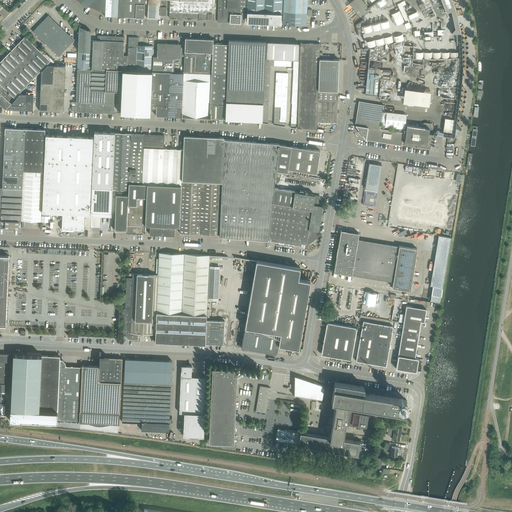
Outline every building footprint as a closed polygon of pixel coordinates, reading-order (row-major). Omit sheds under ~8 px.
[(105,16),(124,17),(124,0),(77,0),(86,9),(89,6),(105,13),(105,16)] [(144,0),(124,0),(124,17),(144,18),(144,0)] [(147,18),(160,19),(160,15),(166,15),(166,0),(147,0),(147,18)] [(212,14),(212,0),(169,0),(169,17),(179,18),(178,20),(182,20),(182,18),(207,19),(208,14),(212,14)] [(218,0),(217,21),(229,22),(229,23),(240,23),(240,22),(241,22),(244,22),(245,11),(246,0),(218,0)] [(246,17),(246,23),(253,23),(260,23),(261,24),(261,23),(267,24),(274,24),(281,24),(281,19),(281,14),(282,14),(282,0),(246,0),(246,12),(247,12),(246,17)] [(283,0),(283,24),(306,25),(307,0),(283,0)] [(361,0),(352,0),(349,3),(360,15),(366,10),(365,8),(366,7),(361,0)] [(441,0),(446,12),(455,8),(452,0),(441,0)] [(48,16),(33,31),(59,56),(74,40),(48,16)] [(90,31),(79,31),(78,54),(78,68),(89,69),(90,53),(90,31)] [(97,40),(93,40),(91,69),(101,69),(122,70),(127,70),(128,56),(123,56),(124,37),(102,36),(97,35),(97,40)] [(0,104),(5,109),(11,103),(10,102),(14,98),(50,61),(25,36),(0,61),(0,104)] [(128,56),(127,70),(136,71),(152,71),(153,46),(138,45),(138,38),(128,37),(128,56)] [(183,73),(211,74),(213,44),(213,39),(185,38),(183,73)] [(263,103),(263,97),(264,74),(265,72),(265,62),(266,47),(266,42),(251,41),(249,41),(229,40),(228,44),(226,101),(225,119),(244,120),(244,119),(249,119),(249,120),(250,120),(256,120),(262,120),(263,103)] [(267,42),(266,58),(298,60),(299,43),(267,42)] [(181,44),(157,43),(157,57),(153,57),(152,71),(173,72),(174,58),(180,58),(181,44)] [(319,69),(319,59),(319,55),(320,44),(300,43),(297,128),(317,129),(317,111),(318,101),(318,91),(318,90),(318,80),(319,69)] [(181,117),(209,118),(225,119),(226,101),(228,44),(213,44),(211,74),(183,73),(181,117)] [(329,59),(319,59),(319,69),(338,70),(339,59),(329,59)] [(39,110),(63,111),(65,65),(47,64),(41,71),(39,110)] [(368,68),(365,93),(377,94),(380,69),(368,68)] [(91,70),(77,69),(75,106),(75,110),(75,112),(80,112),(114,114),(114,103),(120,104),(121,93),(121,91),(122,70),(101,69),(91,69),(91,70)] [(338,70),(319,69),(318,80),(338,80),(338,70)] [(122,70),(120,114),(139,114),(141,115),(141,114),(145,114),(145,115),(146,115),(146,114),(149,115),(150,115),(152,72),(122,70)] [(156,116),(181,117),(183,73),(152,72),(152,79),(150,107),(156,108),(156,116)] [(338,80),(318,80),(318,90),(338,91),(338,80)] [(337,102),(338,91),(318,91),(318,101),(337,102)] [(5,109),(32,110),(33,110),(33,94),(19,94),(7,109),(5,109)] [(337,112),(337,102),(318,101),(317,111),(337,112)] [(366,140),(401,145),(403,133),(384,129),(384,125),(380,125),(384,105),(359,101),(355,125),(366,139),(366,140)] [(336,123),(337,112),(317,111),(317,122),(337,123),(336,123)] [(420,127),(406,125),(404,143),(407,143),(408,143),(409,142),(410,143),(411,144),(412,143),(413,143),(414,144),(415,143),(416,144),(417,145),(417,144),(418,144),(419,144),(420,145),(424,145),(424,143),(429,143),(430,143),(430,147),(432,133),(433,128),(433,126),(432,123),(425,123),(424,123),(423,123),(423,127),(420,127)] [(5,128),(2,188),(22,188),(23,171),(25,129),(5,128)] [(45,130),(25,129),(23,171),(43,171),(45,130)] [(94,132),(94,137),(92,187),(112,188),(113,183),(115,133),(94,132)] [(128,190),(128,183),(131,133),(115,133),(113,183),(112,188),(112,189),(116,190),(128,190)] [(128,183),(141,184),(144,134),(131,133),(128,183)] [(146,184),(181,186),(182,181),(183,149),(164,149),(164,135),(144,134),(141,184),(146,184)] [(62,218),(61,218),(61,219),(60,220),(60,221),(60,222),(60,223),(61,224),(61,225),(62,225),(62,228),(72,229),(74,230),(84,231),(84,214),(91,215),(92,187),(94,137),(45,135),(42,212),(62,213),(62,218)] [(183,149),(182,181),(222,182),(224,140),(224,138),(184,136),(183,149)] [(222,182),(219,235),(219,237),(268,240),(268,238),(274,189),(276,171),(279,144),(224,139),(222,182)] [(297,147),(291,146),(290,146),(283,145),(279,144),(276,171),(287,173),(288,169),(316,174),(320,151),(319,151),(310,149),(306,149),(302,148),(297,147)] [(369,163),(365,189),(378,191),(382,165),(369,163)] [(428,169),(426,168),(424,177),(434,179),(435,170),(433,170),(428,169)] [(2,188),(0,228),(20,229),(21,221),(41,221),(43,171),(23,171),(22,188),(2,188)] [(179,233),(219,235),(222,182),(182,181),(181,186),(180,228),(179,233)] [(143,226),(145,226),(146,184),(141,184),(128,183),(128,190),(128,196),(126,231),(126,234),(142,234),(143,226)] [(150,226),(149,234),(174,236),(174,227),(180,228),(181,186),(146,184),(145,226),(150,226)] [(299,192),(294,191),(274,189),(268,238),(272,239),(271,241),(301,246),(301,244),(306,245),(306,244),(316,237),(316,236),(318,236),(320,221),(322,222),(322,217),(321,216),(324,197),(307,193),(307,191),(300,190),(299,192)] [(375,195),(366,194),(364,204),(373,205),(375,195)] [(126,231),(128,196),(116,195),(114,230),(126,231)] [(392,288),(410,291),(417,249),(358,239),(359,233),(341,230),(334,272),(393,282),(392,288)] [(438,235),(435,252),(448,254),(451,237),(438,235)] [(155,334),(155,342),(205,344),(209,255),(159,253),(158,275),(133,273),(133,278),(126,278),(125,308),(124,335),(124,334),(124,335),(128,339),(137,339),(138,334),(155,334)] [(0,255),(0,325),(6,326),(7,321),(6,321),(6,320),(7,301),(8,281),(10,260),(9,260),(9,256),(0,255)] [(276,353),(278,345),(298,348),(310,281),(298,279),(300,268),(256,260),(241,347),(276,353)] [(426,309),(406,306),(396,368),(416,371),(418,359),(418,358),(415,358),(420,322),(424,322),(426,309)] [(207,320),(205,344),(223,345),(225,321),(207,320)] [(363,321),(356,361),(386,366),(393,327),(363,321)] [(336,358),(336,357),(351,360),(357,328),(327,322),(324,340),(323,339),(323,340),(324,340),(323,344),(322,344),(322,345),(323,345),(321,355),(331,357),(336,357),(336,358)] [(9,354),(0,353),(0,410),(1,410),(0,414),(5,414),(6,404),(5,404),(5,396),(2,396),(2,392),(6,392),(6,384),(7,384),(9,354)] [(21,357),(15,357),(15,362),(16,362),(15,384),(13,416),(38,418),(39,411),(55,412),(57,412),(60,360),(60,359),(60,356),(41,355),(41,358),(21,357)] [(122,359),(99,357),(99,366),(82,366),(80,411),(79,422),(119,424),(119,419),(119,407),(122,359)] [(124,381),(122,421),(141,422),(141,430),(169,431),(172,361),(167,361),(167,360),(167,361),(125,359),(124,381)] [(80,399),(81,381),(82,367),(77,367),(73,366),(65,366),(65,363),(62,360),(60,360),(57,412),(57,421),(79,422),(79,411),(80,399)] [(192,366),(181,365),(181,371),(179,413),(184,413),(183,435),(203,436),(206,377),(191,377),(191,366),(192,366)] [(212,369),(209,442),(234,443),(237,370),(237,369),(236,369),(232,369),(219,368),(215,368),(214,368),(213,368),(212,368),(212,369)] [(294,380),(294,396),(322,401),(324,391),(324,390),(324,389),(323,389),(323,388),(323,387),(322,386),(321,385),(320,385),(314,382),(313,383),(295,377),(295,380),(294,380)] [(333,389),(332,389),(331,396),(332,396),(331,402),(336,402),(330,437),(277,429),(275,441),(359,455),(361,442),(343,439),(345,425),(369,429),(371,414),(347,410),(348,404),(404,413),(406,400),(363,393),(364,387),(334,382),(334,388),(333,388),(333,389)] [(260,386),(259,391),(259,392),(256,411),(266,413),(270,388),(260,386)] [(400,434),(393,433),(391,432),(388,432),(387,435),(390,435),(393,436),(392,439),(399,440),(400,437),(400,435),(400,434)] [(390,455),(397,456),(398,447),(391,446),(390,455)]
